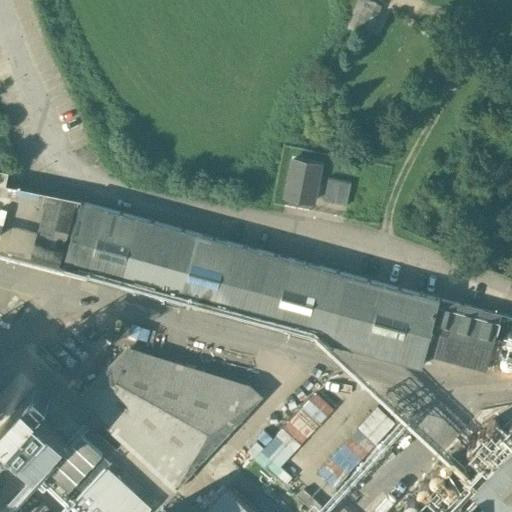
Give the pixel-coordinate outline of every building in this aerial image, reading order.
[(321,162),(291,157),(284,197),(314,202),(321,162)] [(351,181),(328,177),(324,200),(347,204),(351,181)] [(76,202),(49,194),(31,260),(58,267),(76,202)] [(200,233),(81,201),(63,268),(182,300),(200,233)] [(440,297),(200,233),(182,300),(422,365),(426,352),(440,297)] [(502,313),(440,297),(426,352),(487,368),(502,313)] [(163,377),(113,361),(80,395),(116,427),(117,429),(132,414),(130,412),(163,377)] [(248,408),(236,399),(164,377),(163,377),(130,412),(132,414),(193,469),(248,408)] [(380,403),(353,429),(370,447),(397,420),(380,403)] [(193,469),(132,414),(117,429),(116,427),(112,431),(175,490),(193,470),(193,469)] [(257,441),(248,450),(254,457),(263,447),(257,441)] [(511,511),(511,442),(475,482),(506,511),(511,511)] [(255,511),(228,487),(204,511),(255,511)] [(482,511),(463,494),(446,511),(482,511)]
